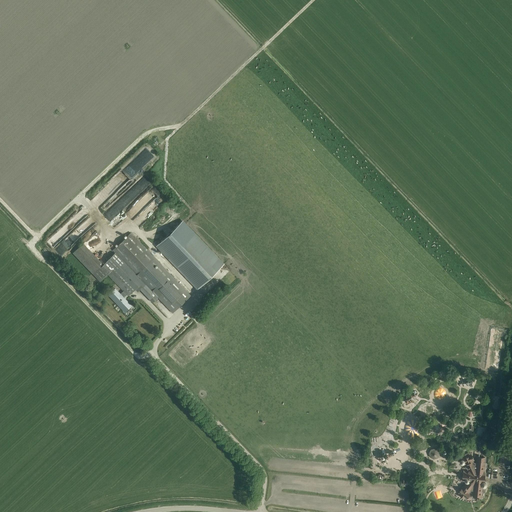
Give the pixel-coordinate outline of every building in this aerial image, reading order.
[(161,204),(160,203),(153,209),(155,211),(167,202),(165,200),(161,204)] [(121,215),(112,223),(116,227),(125,220),(121,215)] [(103,264),(100,260),(90,270),(100,281),(107,274),(123,291),(126,294),(128,295),(137,286),(150,300),(155,295),(172,312),(190,295),(131,233),(113,250),(115,252),(103,264)] [(169,258),(198,288),(223,264),(194,234),(169,258)] [(93,243),(95,241),(93,238),(86,245),(93,253),(98,248),(93,243)] [(126,294),(123,291),(120,294),(115,288),(108,294),(125,312),(132,306),(123,297),(126,294)] [(405,396),(403,398),(405,399),(404,400),(406,402),(406,401),(407,403),(413,398),(412,396),(413,396),(413,397),(416,395),(416,394),(417,394),(416,393),(415,393),(413,391),(409,395),(407,391),(403,394),(405,396)] [(448,447),(440,448),(442,455),(449,453),(448,447)] [(438,450),(435,449),(431,450),(429,453),(431,456),(434,458),(437,457),(439,454),(438,450)] [(381,454),(377,456),(380,461),(382,460),(383,462),(384,462),(386,461),(387,461),(385,458),(386,458),(387,457),(388,457),(391,455),(392,455),(392,454),(394,454),(393,451),(391,452),(390,452),(389,453),(387,454),(386,455),(386,454),(386,453),(385,453),(383,454),(383,453),(381,454)] [(463,463),(464,463),(464,464),(465,464),(467,469),(468,470),(468,471),(464,471),(464,473),(462,473),(462,475),(462,478),(463,478),(463,481),(465,481),(466,481),(466,482),(467,482),(464,486),(463,486),(461,488),(462,489),(459,493),(461,495),(460,495),(464,498),(464,497),(466,499),(469,494),(471,490),(473,490),(473,497),(476,497),(477,497),(477,498),(480,498),(480,497),(482,498),(483,488),(484,488),(485,488),(486,487),(487,487),(487,486),(487,485),(487,484),(487,483),(486,482),(485,482),(484,481),(485,473),(484,473),(486,458),(477,457),(476,463),(474,463),(473,461),(474,460),(470,452),(465,455),(466,456),(461,458),(462,459),(461,460),(461,461),(460,461),(460,462),(461,462),(461,463),(462,463),(463,463)]
